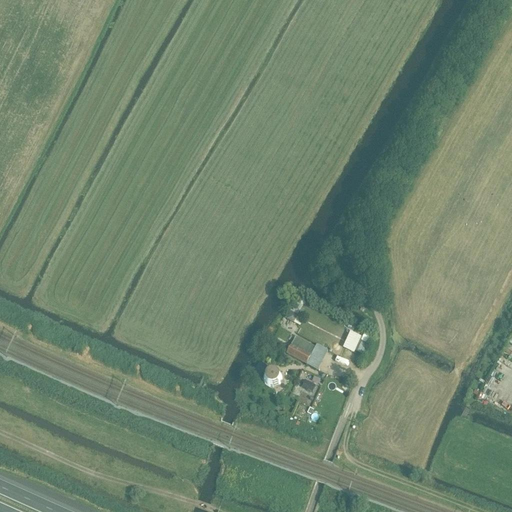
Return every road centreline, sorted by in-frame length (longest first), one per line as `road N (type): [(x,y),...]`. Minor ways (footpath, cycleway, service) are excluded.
road 1 (track): [(216,511),(92,473),(0,432)]
road 2 (track): [(356,389),(347,456),(479,511)]
